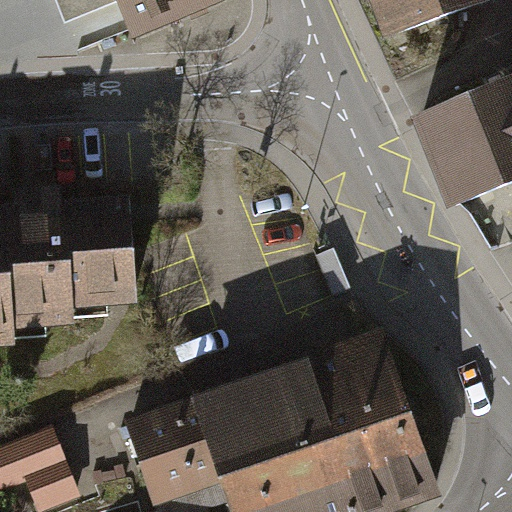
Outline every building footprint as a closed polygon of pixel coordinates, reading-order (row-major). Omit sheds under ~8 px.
[(124,0),(133,21),(185,0),(124,0)] [(366,0),(378,32),(469,0),(366,0)] [(511,183),(511,81),(422,118),(458,206),(511,183)] [(70,305),(132,301),(127,200),(56,204),(56,190),(0,192),(0,347),(10,347),(9,329),(72,326),(70,305)] [(335,249),(317,257),(336,303),(354,296),(335,249)] [(380,511),(439,491),(381,330),(126,422),(158,511),(183,511),(226,497),(231,511),(380,511)] [(0,496),(65,469),(48,427),(0,447),(0,496)]
